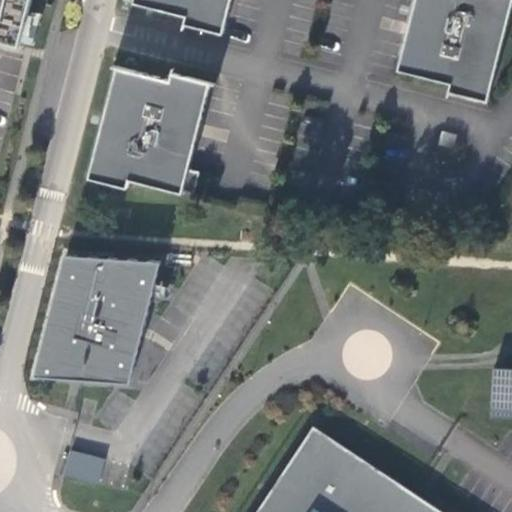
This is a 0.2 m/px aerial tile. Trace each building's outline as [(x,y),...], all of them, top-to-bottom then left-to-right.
[(25,0),(0,0),(0,40),(14,44),(25,0)] [(126,0),(126,2),(179,16),(177,23),(216,34),(224,0),(126,0)] [(409,0),(392,70),(445,83),(443,91),(482,101),(506,0),(409,0)] [(158,80),(111,66),(82,178),(121,188),(123,179),(176,193),(177,191),(187,194),(193,172),(182,170),(205,84),(160,71),(158,80)] [(154,259),(59,253),(31,374),(125,384),(154,259)] [(487,398),(486,417),(511,418),(511,368),(488,367),(487,398)] [(440,511),(309,424),(250,511),(440,511)]
